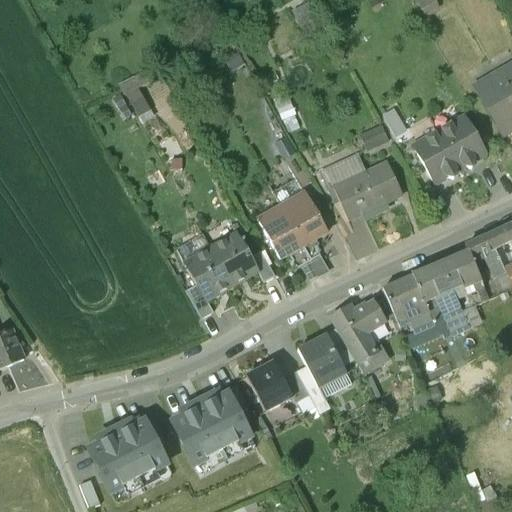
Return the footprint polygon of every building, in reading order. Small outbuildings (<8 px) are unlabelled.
[(511,91),(511,90),(469,114),(493,155),(511,145),(511,147),(511,91)] [(139,100),(116,110),(132,144),(154,134),(139,100)] [(390,169),(403,164),(392,135),(379,140),(390,169)] [(458,145),(433,159),(454,195),(459,193),(466,195),(468,187),(479,181),(458,145)] [(433,159),(408,174),(429,210),(440,203),(448,205),(449,198),(454,195),(433,159)] [(307,208),(291,181),(281,187),(298,214),(307,208)] [(385,191),(330,215),(344,246),(358,239),(361,245),(379,236),(376,231),(398,221),(385,191)] [(323,257),(301,219),(278,232),(300,270),(313,263),(323,257)] [(278,232),(255,245),(277,284),(286,278),(294,292),(297,290),(308,284),(300,270),(278,232)] [(511,248),(460,272),(462,278),(467,289),(478,283),(476,280),(487,275),(506,266),(507,268),(511,265),(511,248)] [(233,257),(207,272),(229,310),(254,295),(255,295),(247,282),(233,257)] [(313,263),(300,270),(308,284),(316,279),(313,263)] [(229,310),(207,272),(180,288),(194,311),(202,325),(203,325),(229,310)] [(487,275),(476,280),(478,283),(488,305),(499,300),(496,295),(487,275)] [(272,300),(258,276),(247,282),(255,295),(254,295),(260,307),(272,300)] [(462,278),(408,302),(419,328),(431,323),(446,317),(450,327),(461,322),(458,316),(468,312),(475,309),(467,289),(462,278)] [(326,295),(316,279),(308,284),(297,290),(306,305),(326,295)] [(511,289),(496,295),(499,300),(506,316),(511,313),(511,289)] [(488,305),(484,307),(484,308),(491,323),(506,316),(499,300),(488,305)] [(408,302),(380,314),(391,340),(403,335),(405,341),(416,336),(414,331),(419,328),(408,302)] [(491,323),(484,308),(476,311),(482,327),(491,323)] [(476,311),(475,309),(468,312),(475,330),(482,327),(476,311)] [(194,311),(184,317),(198,341),(209,335),(203,325),(202,325),(194,311)] [(446,317),(431,323),(438,341),(442,340),(453,335),(450,327),(446,317)] [(350,338),(346,332),(328,343),(349,379),(361,398),(380,387),(379,385),(383,383),(373,367),(369,370),(362,357),(380,346),(369,329),(363,333),(362,331),(350,338)] [(453,335),(442,340),(449,356),(461,351),(456,339),(455,339),(453,335)] [(8,354),(0,357),(0,391),(20,383),(8,354)] [(322,358),(294,372),(314,413),(342,399),(322,358)] [(269,386),(243,400),(261,435),(287,422),(269,386)] [(305,420),(292,395),(281,401),(294,425),(305,420)] [(264,444),(295,432),(292,423),(260,436),(264,444)] [(223,424),(169,452),(190,491),(244,463),(223,424)] [(126,511),(166,492),(145,451),(88,480),(104,511),(126,511)]
